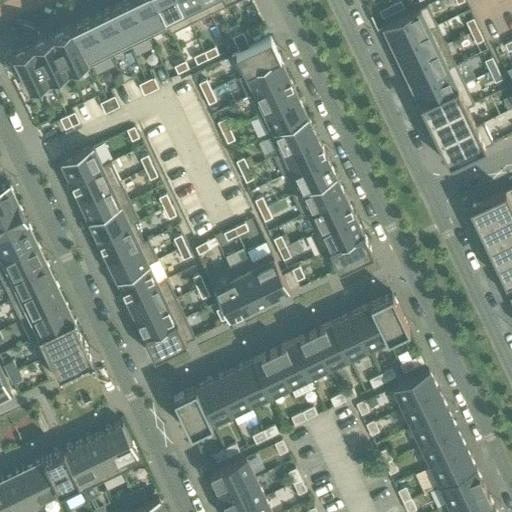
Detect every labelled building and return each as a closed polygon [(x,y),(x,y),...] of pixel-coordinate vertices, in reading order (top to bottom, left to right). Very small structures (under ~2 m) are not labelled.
[(131,0),(123,0),(111,6),(129,45),(149,36),(131,0)] [(155,0),(131,0),(149,36),(167,27),(168,27),(155,0)] [(179,0),(155,0),(168,27),(167,27),(169,31),(170,31),(190,22),(179,0)] [(203,0),(179,0),(190,22),(209,12),(203,0)] [(203,0),(209,12),(230,2),(228,0),(203,0)] [(400,0),(399,0),(389,5),(393,12),(404,7),(400,0)] [(387,22),(382,25),(382,26),(392,45),(436,24),(427,5),(427,3),(425,4),(396,18),(387,22)] [(393,12),(389,5),(378,10),(382,17),(393,12)] [(111,6),(91,15),(110,54),(129,45),(111,6)] [(91,15),(72,25),(90,64),(110,54),(91,15)] [(465,21),(470,31),(478,28),(473,17),(465,21)] [(436,24),(392,45),(401,65),(446,43),(444,40),(436,24)] [(72,25),(52,34),(68,68),(67,68),(70,73),(71,73),(90,64),(72,25)] [(478,28),(471,32),(476,43),(483,39),(478,28)] [(242,31),(232,36),(235,43),(246,38),(242,31)] [(52,34),(33,43),(49,77),(50,76),(67,68),(68,68),(52,34)] [(239,50),(231,54),(241,75),(245,73),(245,72),(279,56),(270,36),(249,45),(239,50)] [(246,38),(235,43),(239,50),(249,45),(246,38)] [(29,45),(12,53),(14,56),(16,61),(23,75),(31,92),(51,82),(52,82),(50,76),(49,77),(33,43),(29,45)] [(446,43),(401,65),(410,84),(455,63),(446,43)] [(214,46),(204,51),(207,58),(218,53),(214,46)] [(204,51),(193,56),(197,63),(207,58),(204,51)] [(254,91),(254,92),(288,75),(279,56),(245,72),(245,73),(254,91)] [(484,60),(489,70),(496,67),(491,56),(484,60)] [(185,60),(174,65),(177,72),(188,67),(185,60)] [(455,63),(410,84),(419,103),(464,81),(455,63)] [(496,67),(489,71),(494,82),(502,78),(496,67)] [(254,91),(249,93),(250,94),(259,113),(298,95),(288,75),(254,92),(254,91)] [(153,76),(146,79),(151,90),(158,86),(153,76)] [(206,78),(198,82),(203,92),(211,88),(206,78)] [(146,79),(139,83),(144,93),(151,90),(146,79)] [(464,81),(419,103),(429,123),(466,105),(467,106),(474,103),(464,81)] [(211,88),(203,92),(208,103),(216,99),(211,88)] [(114,95),(107,98),(112,109),(119,105),(114,95)] [(298,95),(259,113),(261,118),(268,132),(268,133),(307,114),(298,95)] [(107,98),(100,102),(105,112),(112,109),(107,98)] [(429,123),(438,143),(476,125),(475,124),(467,106),(466,105),(429,123)] [(74,111),(67,114),(72,125),(79,121),(74,111)] [(67,114),(59,118),(64,128),(72,125),(67,114)] [(307,114),(268,133),(270,136),(273,143),(276,150),(278,152),(316,134),(307,114)] [(224,117),(217,121),(222,131),(229,127),(224,117)] [(476,125),(438,143),(448,163),(493,142),(492,141),(482,121),(482,120),(475,124),(476,125)] [(134,126),(126,129),(131,140),(139,136),(134,126)] [(229,127),(222,131),(227,142),(234,138),(229,127)] [(276,150),(272,152),(273,154),(273,155),(274,156),(280,168),(283,174),(283,175),(287,173),(287,172),(326,153),(316,134),(278,152),(276,150)] [(87,147),(60,159),(62,163),(70,179),(102,164),(92,144),(87,147)] [(326,153),(287,172),(287,173),(289,177),(290,179),(291,181),(296,191),(335,173),(326,153)] [(140,157),(145,167),(152,164),(147,154),(140,157)] [(243,156),(236,160),(240,170),(248,166),(243,156)] [(102,164),(70,179),(79,199),(120,179),(111,160),(110,159),(102,164)] [(152,164),(145,167),(150,178),(157,174),(152,164)] [(248,166),(240,170),(246,181),(253,177),(248,166)] [(296,191),(291,193),(292,195),(301,213),(302,214),(306,212),(306,211),(345,192),(335,173),(296,191)] [(120,179),(79,199),(88,218),(129,199),(120,180),(120,179)] [(0,210),(18,202),(9,182),(0,185),(0,210)] [(511,194),(509,187),(468,207),(478,226),(511,209),(511,194)] [(345,192),(306,211),(306,212),(315,230),(354,212),(345,192)] [(159,196),(164,206),(171,203),(166,193),(159,196)] [(262,195),(254,199),(259,209),(266,205),(262,195)] [(129,199),(88,218),(97,238),(134,220),(135,222),(139,220),(139,219),(129,199)] [(0,210),(0,234),(28,221),(18,202),(0,210)] [(171,203),(164,206),(169,217),(176,213),(171,203)] [(266,205),(259,209),(264,219),(272,216),(266,205)] [(511,209),(478,226),(487,244),(511,232),(511,209)] [(315,230),(310,232),(311,233),(319,251),(320,253),(324,251),(324,250),(363,231),(354,212),(315,230)] [(134,220),(97,238),(107,257),(143,240),(137,227),(135,223),(135,222),(134,220)] [(0,234),(0,258),(37,241),(28,221),(0,234)] [(244,221),(234,226),(238,233),(248,229),(244,221)] [(234,226),(223,231),(227,239),(238,233),(234,226)] [(363,231),(324,250),(324,251),(333,269),(334,270),(368,254),(373,252),(371,247),(363,231)] [(511,232),(487,244),(495,263),(511,254),(511,232)] [(173,237),(178,248),(185,244),(180,234),(173,237)] [(273,237),(278,248),(285,244),(280,234),(273,237)] [(143,240),(107,257),(116,277),(148,261),(149,263),(157,259),(158,259),(157,258),(148,238),(147,237),(143,240)] [(206,240),(195,245),(199,252),(209,247),(206,240)] [(0,258),(0,276),(2,280),(46,259),(37,241),(0,258)] [(185,244),(178,248),(183,258),(190,255),(185,244)] [(285,244),(278,248),(283,259),(290,255),(285,244)] [(243,246),(224,255),(229,266),(248,307),(251,305),(257,302),(268,297),(250,261),(251,261),(249,256),(248,257),(243,246)] [(251,261),(250,261),(268,297),(276,293),(288,288),(281,273),(273,256),(271,251),(270,252),(263,255),(251,261)] [(511,254),(495,263),(504,281),(511,277),(511,254)] [(2,280),(11,299),(54,278),(46,259),(2,280)] [(148,261),(116,277),(125,296),(158,281),(157,281),(166,276),(158,259),(157,259),(149,263),(148,261)] [(299,265),(291,269),(295,275),(296,279),(297,279),(304,276),(299,265)] [(229,266),(209,276),(223,306),(228,316),(229,316),(232,315),(240,311),(246,308),(248,307),(229,266)] [(287,270),(281,273),(288,288),(292,286),(297,284),(298,283),(297,279),(296,279),(295,275),(291,269),(289,270),(287,270)] [(192,276),(197,287),(204,283),(199,273),(192,276)] [(158,281),(125,296),(134,316),(176,296),(166,277),(166,276),(157,281),(158,281)] [(11,299),(20,319),(64,298),(54,278),(11,299)] [(204,283),(197,287),(202,297),(209,294),(204,283)] [(392,291),(370,302),(387,338),(409,328),(392,291)] [(176,296),(134,316),(144,335),(185,316),(176,297),(176,296)] [(20,319),(30,339),(74,318),(64,298),(20,319)] [(370,302),(350,311),(368,347),(387,338),(370,302)] [(223,306),(216,309),(221,320),(228,316),(223,306)] [(350,311),(331,320),(348,357),(368,347),(350,311)] [(185,316),(144,335),(154,356),(175,346),(195,337),(194,335),(187,320),(185,316)] [(30,339),(39,358),(83,337),(74,318),(30,339)] [(331,320),(311,330),(329,366),(348,357),(331,320)] [(311,330),(292,339),(309,375),(329,366),(311,330)] [(83,337),(39,358),(49,380),(93,359),(83,337)] [(292,339),(272,348),(290,385),(309,375),(292,339)] [(272,348),(253,358),(270,394),(290,385),(272,348)] [(253,358),(233,367),(251,403),(270,394),(253,358)] [(399,364),(403,372),(414,366),(411,358),(399,364)] [(3,364),(8,373),(17,369),(13,360),(3,364)] [(233,367),(214,376),(231,412),(251,403),(233,367)] [(391,368),(380,373),(384,381),(395,376),(391,368)] [(397,396),(401,406),(438,388),(436,384),(434,380),(428,368),(392,386),(397,396)] [(17,369),(8,373),(12,382),(21,378),(17,369)] [(0,370),(0,396),(10,392),(0,370)] [(384,381),(380,373),(369,378),(372,386),(384,381)] [(214,376),(194,385),(212,422),(231,412),(214,376)] [(212,422),(194,385),(173,396),(190,432),(212,422)] [(352,386),(341,392),(345,400),(352,396),(356,394),(352,386)] [(402,406),(411,425),(447,408),(438,388),(402,406)] [(345,400),(341,392),(330,397),(333,405),(345,400)] [(364,399),(356,403),(361,414),(369,410),(364,400),(364,399)] [(313,405),(302,410),(306,418),(317,413),(313,405)] [(411,425),(420,445),(456,428),(447,408),(411,425)] [(306,418),(302,410),(291,416),(294,424),(306,418)] [(379,431),(373,419),(365,423),(371,434),(379,431)] [(122,420),(102,430),(121,471),(142,461),(122,420)] [(274,424),(263,429),(267,437),(278,432),(274,424)] [(420,445),(430,464),(466,447),(456,428),(420,445)] [(267,437),(263,429),(252,434),(255,442),(267,437)] [(102,430),(82,439),(102,480),(121,471),(102,430)] [(287,449),(282,438),(274,442),(274,443),(279,453),(287,449)] [(82,439),(63,449),(82,489),(102,480),(82,439)] [(235,442),(224,448),(228,456),(239,450),(235,442)] [(379,451),(384,462),(392,458),(387,447),(379,451)] [(430,464),(439,484),(475,466),(466,447),(430,464)] [(228,456),(224,448),(213,453),(217,461),(228,456)] [(63,449),(43,458),(63,499),(82,489),(63,449)] [(209,473),(219,493),(255,476),(246,455),(209,473)] [(43,458),(23,468),(42,509),(43,508),(41,504),(60,495),(62,499),(63,499),(43,458)] [(392,458),(384,462),(389,473),(397,469),(392,458)] [(439,484),(448,503),(484,486),(475,466),(439,484)] [(287,471),(293,482),(301,478),(295,467),(287,471)] [(23,468),(2,477),(18,511),(34,511),(42,509),(23,468)] [(219,493),(228,511),(229,511),(265,495),(255,476),(219,493)] [(18,511),(2,477),(0,478),(0,511),(18,511)] [(301,478),(293,482),(298,493),(306,489),(301,478)] [(397,490),(402,501),(410,497),(405,486),(397,490)] [(448,503),(452,511),(479,511),(494,505),(484,486),(448,503)] [(142,487),(131,492),(135,501),(146,496),(142,487)] [(135,501),(131,492),(120,497),(125,506),(135,501)] [(229,511),(272,511),(265,495),(229,511)] [(125,511),(165,511),(159,497),(125,511)] [(410,497),(402,501),(407,511),(408,511),(416,509),(410,497)]
